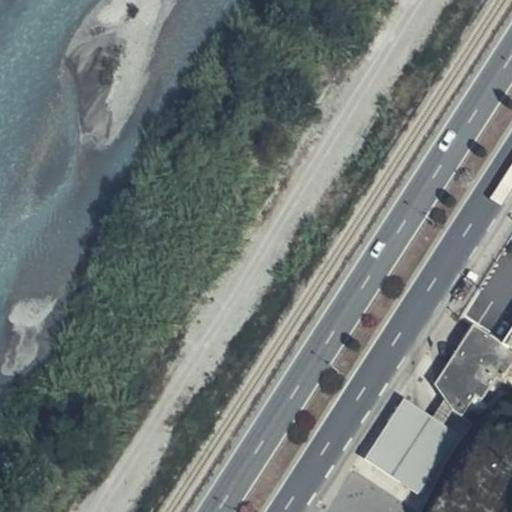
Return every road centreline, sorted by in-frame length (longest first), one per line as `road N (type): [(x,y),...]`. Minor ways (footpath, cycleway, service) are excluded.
road 1 (track): [(436,0),(102,511)]
road 2 (primary): [(511,56),(216,511)]
road 3 (primary): [(286,511),(511,164)]
